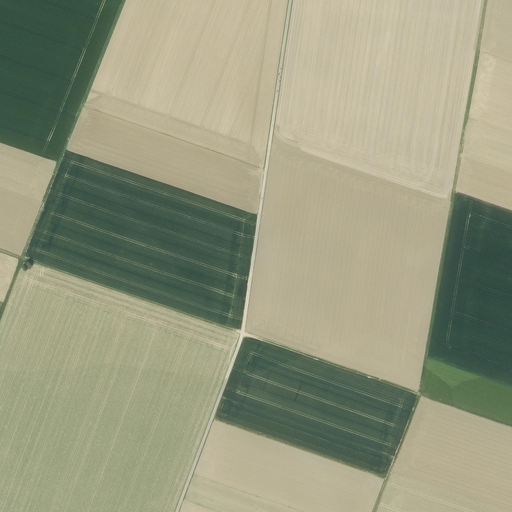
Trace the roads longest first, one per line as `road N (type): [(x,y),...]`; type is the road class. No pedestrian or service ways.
road 1 (track): [(0,252),(511,428)]
road 2 (track): [(290,0),(241,336),(176,511)]
road 3 (track): [(485,0),(418,396),(377,511)]
road 4 (track): [(0,316),(124,0)]
